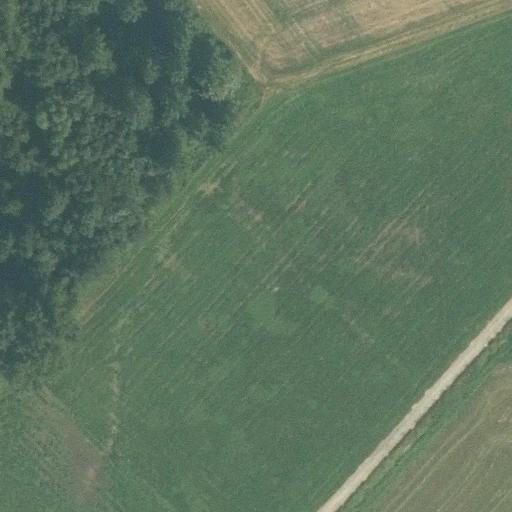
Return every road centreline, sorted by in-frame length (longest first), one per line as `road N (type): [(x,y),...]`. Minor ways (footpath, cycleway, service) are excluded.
road 1 (track): [(511,1),(263,84),(192,0)]
road 2 (track): [(511,306),(326,511)]
